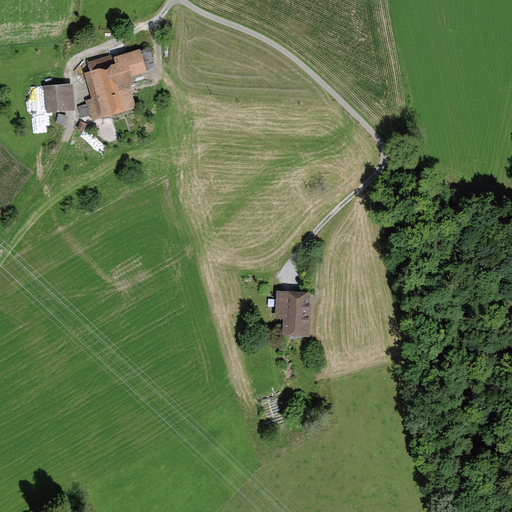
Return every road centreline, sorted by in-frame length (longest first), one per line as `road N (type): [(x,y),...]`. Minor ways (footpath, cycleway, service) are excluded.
road 1 (track): [(511,298),(464,230),(385,148)]
road 2 (track): [(511,211),(400,165)]
